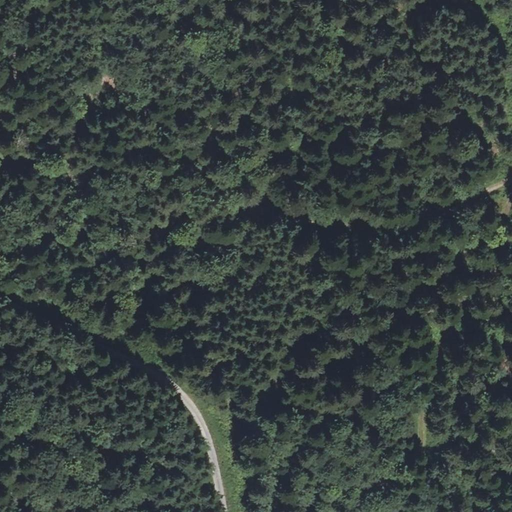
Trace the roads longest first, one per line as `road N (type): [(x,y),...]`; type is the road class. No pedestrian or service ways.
road 1 (track): [(0,158),(48,165),(98,125),(132,115),(162,125),(231,189),(282,215),(336,222),(448,204),(511,176)]
road 2 (track): [(511,195),(425,388),(425,511)]
road 3 (track): [(0,300),(147,367),(183,394),(205,428),(224,511)]
road 4 (track): [(282,215),(240,98),(187,0)]
